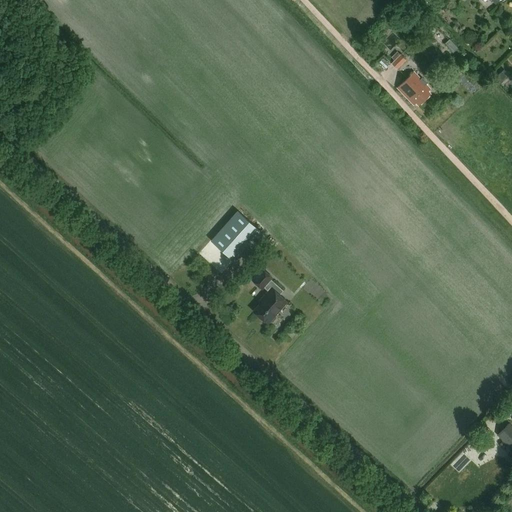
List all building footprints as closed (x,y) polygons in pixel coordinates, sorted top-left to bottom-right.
[(444,44),(452,53),(457,48),(448,40),(444,44)] [(405,60),(400,54),(392,63),(397,68),(405,60)] [(413,105),(416,102),(418,105),(430,94),(427,91),(430,89),(413,72),(397,88),(413,105)] [(210,241),(232,261),(259,232),(237,212),(210,241)] [(275,317),(274,316),(287,302),(279,296),(284,291),(270,279),(272,278),(262,269),(252,280),(262,289),(263,288),(267,292),(261,299),(262,300),(253,311),(267,324),(269,321),(271,322),(272,322),(275,319),(275,317)] [(511,396),(503,406),(511,414),(511,412),(511,396)] [(503,441),(499,445),(503,449),(507,445),(511,450),(511,426),(509,423),(497,435),(503,441)]
